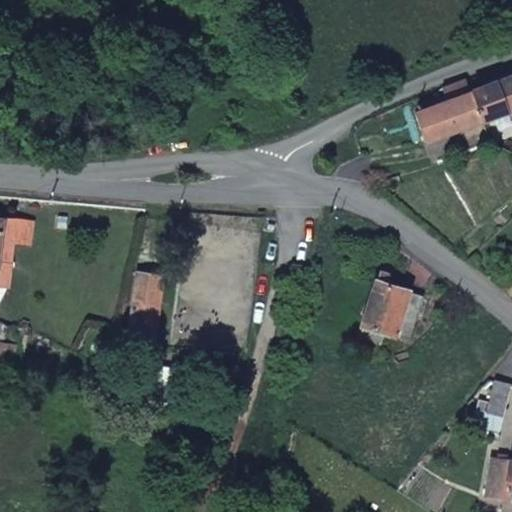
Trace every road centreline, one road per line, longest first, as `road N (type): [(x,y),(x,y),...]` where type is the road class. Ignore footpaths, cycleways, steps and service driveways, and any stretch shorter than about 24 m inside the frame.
road 1 (unclassified): [(0,176),(100,190),(277,171)]
road 2 (residential): [(277,171),(385,218),(511,311)]
road 3 (unclassified): [(277,171),(333,127),(424,79),(511,49)]
